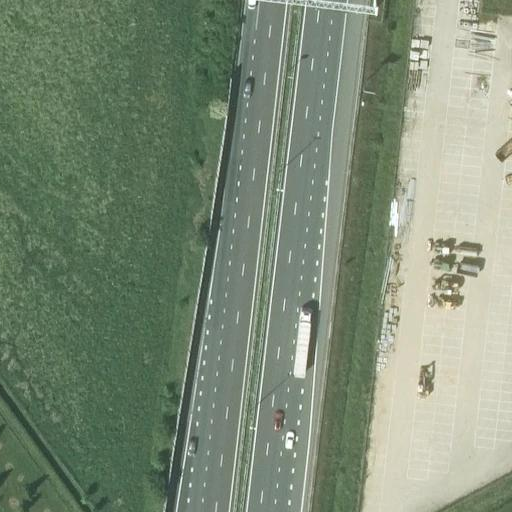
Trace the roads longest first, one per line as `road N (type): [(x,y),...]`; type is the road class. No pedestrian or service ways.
road 1 (motorway): [(267,511),(327,0)]
road 2 (motorway): [(266,0),(208,511)]
